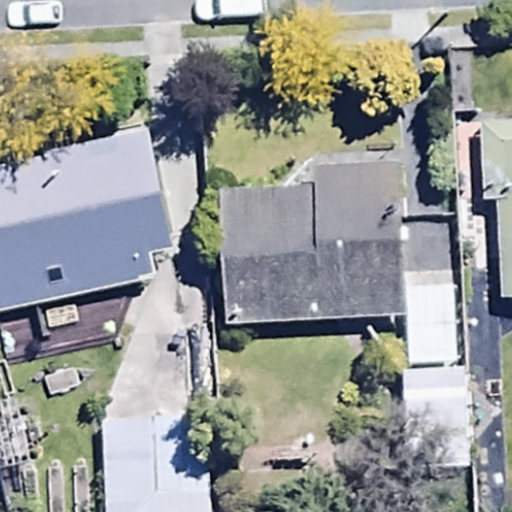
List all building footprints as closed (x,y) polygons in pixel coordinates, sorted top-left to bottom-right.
[(511,131),(486,131),(485,214),(502,214),(502,312),(511,311),(511,131)] [(150,145),(0,176),(0,302),(52,292),(56,310),(143,291),(139,270),(175,262),(150,145)] [(224,205),(229,337),(409,330),(411,378),(455,376),(452,299),(408,301),(403,176),(319,180),(320,201),(224,205)] [(0,482),(34,475),(19,409),(0,413),(0,482)] [(214,511),(212,425),(104,428),(107,511),(214,511)]
